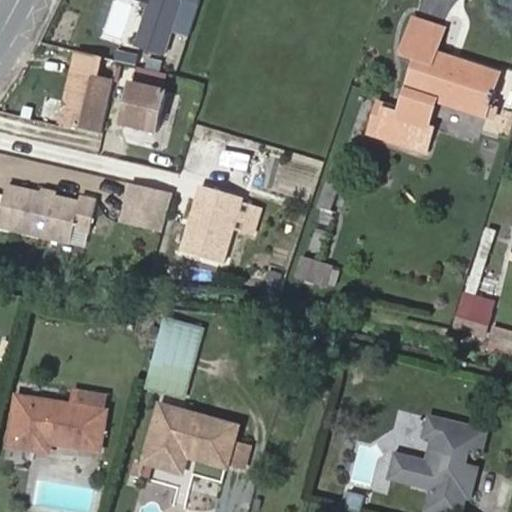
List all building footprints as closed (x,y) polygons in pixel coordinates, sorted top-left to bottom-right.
[(144,0),(133,48),(168,56),(181,0),(144,0)] [(445,29),(415,18),(404,52),(419,57),(399,112),(386,107),(377,134),(429,151),(437,129),(428,126),(438,99),(496,118),(498,109),(490,107),(500,73),(437,52),(445,29)] [(106,133),(116,79),(74,72),(65,126),(106,133)] [(162,130),(169,89),(133,82),(126,123),(162,130)] [(216,162),(220,139),(203,136),(199,159),(216,162)] [(314,194),(320,158),(295,154),(289,190),(314,194)] [(332,210),(341,185),(329,181),(321,205),(332,210)] [(138,227),(149,188),(138,185),(125,224),(138,227)] [(47,195),(12,187),(0,238),(73,254),(79,229),(94,233),(101,202),(85,198),(84,203),(59,198),(47,195)] [(164,233),(177,194),(149,188),(138,227),(164,233)] [(246,202),(205,189),(182,253),(225,267),(246,202)] [(292,276),(325,289),(334,266),(301,253),(292,276)] [(494,303),(468,294),(458,325),(485,333),(488,325),(494,303)] [(160,341),(166,321),(142,314),(136,335),(160,341)] [(511,332),(488,325),(485,333),(482,345),(511,353),(511,332)] [(100,450),(107,412),(19,397),(11,445),(49,451),(51,442),(100,450)] [(235,441),(239,427),(163,406),(147,462),(183,472),(188,455),(227,466),(228,464),(235,441)] [(469,478),(472,468),(465,466),(470,447),(482,450),(487,432),(431,418),(427,437),(435,438),(429,463),(397,455),(392,478),(434,488),(429,509),(441,511),(462,511),(466,497),(470,497),(475,480),(469,478)] [(243,468),(249,445),(235,441),(228,464),(243,468)] [(475,480),(477,469),(472,468),(469,478),(475,480)]
